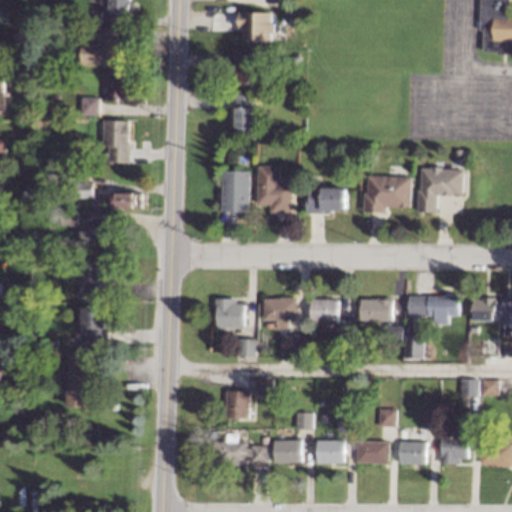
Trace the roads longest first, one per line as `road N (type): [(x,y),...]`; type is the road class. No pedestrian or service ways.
road 1 (tertiary): [(176,0),(161,511)]
road 2 (residential): [(511,256),(169,255)]
